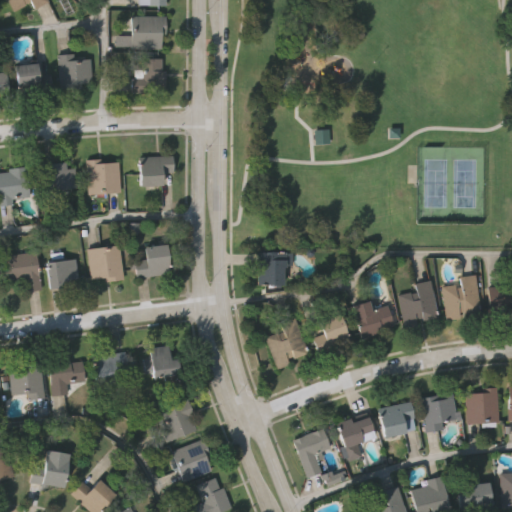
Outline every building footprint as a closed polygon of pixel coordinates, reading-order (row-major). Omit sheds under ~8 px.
[(49,0),(35,7),(32,1),(13,11),(7,0),(49,0)] [(164,35),(159,35),(159,49),(129,49),(129,17),(164,17),(164,35)] [(90,56),(92,81),(80,82),(81,87),(57,89),(54,53),(75,52),(75,58),(90,56)] [(130,91),(130,73),(132,73),(132,65),(141,65),(141,55),(162,55),(162,67),(167,67),(167,91),(130,91)] [(20,95),(15,63),(39,60),(41,72),(50,70),(53,89),(20,95)] [(0,95),(0,70),(5,70),(6,74),(9,74),(12,94),(0,95)] [(314,130),(314,145),(329,145),(328,130),(314,130)] [(172,155),(172,174),(161,175),(161,186),(139,187),(138,156),(172,155)] [(108,189),(109,198),(97,199),(97,197),(88,198),(85,158),(101,157),(101,160),(116,159),(118,189),(108,189)] [(76,187),(65,189),(66,195),(49,198),(43,162),(64,159),(65,167),(73,165),(76,187)] [(30,197),(12,199),(13,205),(0,206),(0,173),(8,172),(7,169),(25,166),(30,197)] [(103,273),(89,275),(85,246),(118,241),(123,276),(103,278),(103,273)] [(166,241),(170,271),(136,276),(134,258),(145,256),(144,245),(166,241)] [(287,250),(286,265),(282,265),(281,283),(255,282),(256,267),(258,267),(259,248),(287,250)] [(0,255),(36,250),(41,288),(22,290),(20,279),(4,281),(0,255)] [(76,274),(68,275),(69,283),(48,286),(45,259),(73,255),(76,274)] [(444,319),(438,284),(453,281),(453,285),(460,284),(458,275),(473,272),(480,310),(464,313),(464,309),(457,310),(458,316),(444,319)] [(402,326),(395,293),(408,290),(408,291),(414,290),(412,280),(429,277),(438,316),(420,320),(420,316),(414,317),(416,323),(402,326)] [(511,310),(487,312),(486,285),(511,283),(511,310)] [(382,331),(361,338),(350,303),(367,298),(370,307),(387,302),(393,323),(381,327),(382,331)] [(349,341),(319,352),(312,336),(323,332),(318,319),(337,311),(349,341)] [(308,351),(292,357),(290,354),(287,355),(289,362),(276,368),(263,335),(280,329),(277,321),(294,315),(308,351)] [(167,344),(168,358),(175,357),(176,374),(150,376),(149,364),(142,364),(142,357),(148,356),(147,346),(167,344)] [(122,350),(124,366),(113,368),(114,380),(99,382),(100,389),(94,390),(90,354),(122,350)] [(82,359),(84,379),(67,381),(68,392),(51,394),(47,359),(70,356),(70,361),(82,359)] [(40,361),(44,396),(27,398),(27,392),(11,394),(8,369),(19,368),(18,364),(40,361)] [(499,420),(494,421),(495,425),(479,426),(479,421),(464,423),(462,393),(482,391),(482,385),(496,384),(499,420)] [(424,431),(417,396),(451,390),(456,416),(440,420),(441,428),(424,431)] [(167,440),(155,410),(161,408),(159,403),(169,399),(171,404),(188,397),(194,412),(190,414),(195,428),(167,440)] [(409,400),(415,428),(382,436),(376,407),(409,400)] [(367,415),(373,435),(357,440),(361,454),(345,459),(335,422),(349,417),(350,420),(367,415)] [(324,425),(332,445),(320,450),(323,456),(316,459),(321,470),(305,476),(290,439),(324,425)] [(181,482),(169,452),(202,439),(209,456),(204,458),(210,470),(181,482)] [(0,446),(7,445),(14,474),(0,477),(1,482),(0,482),(0,446)] [(63,486),(29,481),(32,463),(44,465),(46,448),(68,452),(63,486)] [(511,506),(498,506),(497,471),(511,471),(511,506)] [(446,511),(411,511),(406,488),(422,484),(421,478),(437,474),(446,511)] [(96,511),(90,511),(69,492),(81,479),(89,487),(97,478),(114,493),(96,511)] [(222,511),(194,511),(192,506),(201,503),(194,486),(213,478),(217,490),(221,488),(230,509),(222,511)] [(487,506),(456,511),(453,489),(465,488),(464,483),(483,480),(487,506)] [(406,511),(367,511),(364,502),(381,496),(379,490),(396,484),(406,511)]
